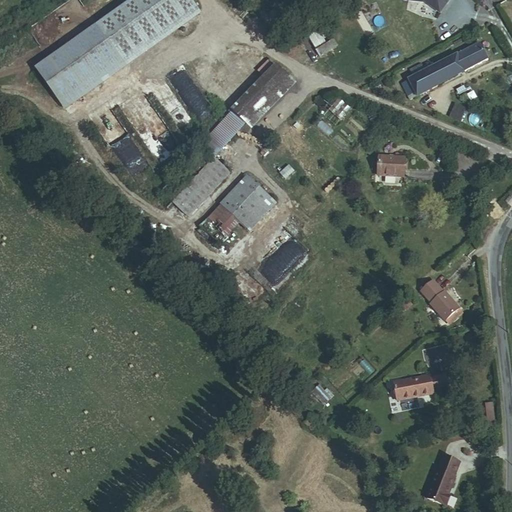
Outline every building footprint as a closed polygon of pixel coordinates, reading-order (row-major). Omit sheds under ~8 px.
[(124,56),(198,3),(195,0),(133,0),(101,24),(124,56)] [(408,0),(409,1),(426,2),(441,12),(449,0),(408,0)] [(198,3),(124,56),(130,64),(204,11),(198,3)] [(330,20),(314,31),(321,40),(336,29),(330,20)] [(101,24),(39,68),(63,100),(124,56),(101,24)] [(301,54),(321,40),(314,31),(295,45),(301,54)] [(456,55),(465,72),(488,60),(479,43),(456,55)] [(295,58),(301,54),(295,45),(288,49),(295,58)] [(414,92),(417,97),(465,72),(456,55),(424,71),(414,76),(408,79),(414,92)] [(69,108),(130,64),(124,56),(63,100),(69,108)] [(233,109),(246,122),(289,78),(276,65),(233,109)] [(411,70),(414,76),(424,71),(421,65),(411,70)] [(248,124),(252,128),(295,83),(289,78),(246,122),(248,124)] [(407,96),(414,92),(408,79),(401,83),(407,96)] [(336,101),(323,117),(335,126),(348,110),(336,101)] [(209,138),(222,151),(248,124),(246,122),(233,109),(207,136),(209,138)] [(215,159),(222,151),(209,138),(202,146),(204,149),(215,159)] [(160,215),(173,202),(215,159),(204,149),(150,205),(160,215)] [(377,175),(404,177),(405,158),(378,157),(377,175)] [(188,217),(230,174),(215,159),(173,202),(188,217)] [(249,231),(276,204),(248,177),(221,205),(249,231)] [(153,223),(160,215),(150,205),(147,202),(140,210),(153,223)] [(228,253),(249,231),(221,205),(200,227),(228,253)] [(486,222),(493,215),(487,209),(480,216),(486,222)] [(282,229),(273,240),(301,263),(311,252),(282,229)] [(270,296),(281,286),(257,260),(246,270),(270,296)] [(443,292),(433,281),(421,292),(431,303),(430,304),(446,321),(447,321),(450,324),(462,314),(459,310),(460,309),(444,292),(443,292)] [(407,311),(412,306),(407,301),(402,306),(407,311)] [(433,392),(449,389),(446,374),(430,377),(433,392)] [(433,394),(433,392),(430,377),(430,376),(393,382),(397,401),(433,394)] [(299,415),(304,420),(311,414),(307,409),(299,415)] [(310,430),(319,423),(311,414),(304,420),(302,422),(310,430)] [(450,496),(458,478),(457,478),(463,463),(447,457),(441,471),(440,471),(428,498),(446,506),(450,496)]
